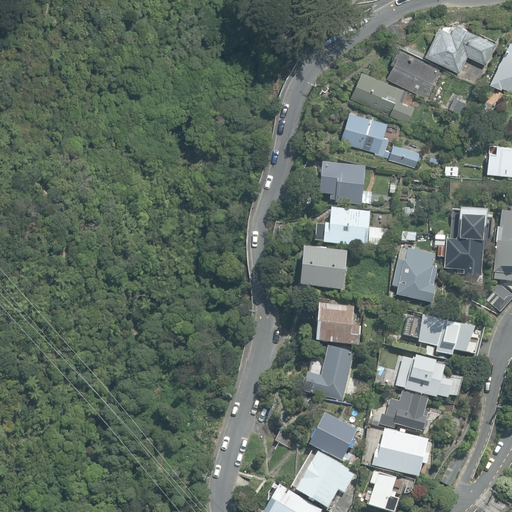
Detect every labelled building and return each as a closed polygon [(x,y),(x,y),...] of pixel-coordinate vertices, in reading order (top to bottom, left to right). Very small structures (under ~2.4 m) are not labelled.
[(486,18),(487,27),(503,26),(503,17),(486,18)] [(425,52),(459,69),(468,52),(486,61),(496,40),(455,20),(451,29),(439,23),(425,52)] [(501,85),(511,90),(511,39),(508,38),(488,82),(500,87),(501,85)] [(386,79),(425,97),(439,69),(398,49),(397,52),(395,52),(391,60),(392,60),(390,65),(393,66),(386,79)] [(350,99),(407,123),(414,107),(408,104),(407,105),(402,103),(403,101),(400,100),(404,90),(362,72),(350,99)] [(461,116),(467,103),(453,97),(447,109),(461,116)] [(388,160),(415,168),(418,159),(419,160),(421,154),(419,153),(393,144),(390,152),(385,151),(389,139),(383,137),(387,123),(349,111),(340,143),(389,158),(388,160)] [(486,171),(511,173),(511,144),(496,144),(496,150),(489,150),(488,152),(487,152),(486,171)] [(335,203),(362,206),(362,204),(371,205),(372,193),(363,192),(365,168),(322,164),(320,194),(330,195),(330,200),(335,201),(335,203)] [(445,174),(458,175),(458,167),(445,166),(445,174)] [(494,280),(511,281),(511,212),(507,212),(508,206),(502,205),(499,228),(501,228),(499,242),(496,241),(493,273),(494,273),(494,280)] [(493,213),(452,209),(450,232),(458,232),(458,239),(447,238),(446,248),(439,247),(438,257),(445,258),(444,270),(457,271),(457,275),(481,277),(484,236),(491,236),(493,213)] [(323,244),(367,247),(367,245),(386,246),(387,229),(369,228),(370,213),(330,210),(329,224),(324,224),(323,225),(315,225),(314,241),(323,242),(323,244)] [(444,246),(445,236),(435,234),(434,245),(444,246)] [(395,295),(432,304),(435,287),(433,286),(436,269),(432,268),(435,255),(419,251),(419,250),(408,247),(407,252),(400,250),(392,286),(397,288),(395,295)] [(300,286),(343,290),(347,252),(304,248),(300,286)] [(485,299),(500,312),(511,298),(511,295),(498,283),(485,299)] [(316,342),(359,346),(361,326),(352,326),(354,307),(319,304),(316,342)] [(369,312),(380,314),(382,306),(370,304),(369,312)] [(402,313),(399,331),(410,332),(413,315),(402,313)] [(436,353),(453,356),(454,351),(474,356),(477,340),(472,339),(474,328),(422,315),(418,342),(437,347),(436,353)] [(434,348),(426,346),(424,354),(432,357),(434,348)] [(303,392),(343,401),(354,353),(328,347),(321,376),(307,373),(306,378),(305,379),(304,381),(303,382),(303,383),(303,385),(304,386),(303,392)] [(404,390),(436,398),(437,395),(444,397),(445,395),(446,395),(449,386),(447,385),(448,383),(440,381),(444,366),(413,358),(412,359),(403,357),(395,386),(404,389),(404,390)] [(393,424),(422,432),(423,430),(427,428),(428,424),(426,420),(426,418),(427,418),(428,413),(424,412),(428,399),(402,392),(399,401),(390,399),(385,418),(394,420),(393,424)] [(309,445),(342,461),(348,447),(351,449),(355,442),(352,441),(357,430),(324,414),(317,430),(315,429),(311,438),(312,439),(309,445)] [(372,466),(418,477),(422,464),(426,466),(429,454),(427,454),(431,439),(426,438),(426,440),(384,430),(379,450),(376,449),(372,466)] [(275,441),(292,449),(296,439),(279,431),(275,441)] [(296,490),(328,509),(338,489),(345,493),(354,475),(348,472),(349,470),(318,452),(296,490)] [(344,459),(355,465),(359,458),(348,452),(344,459)] [(439,483),(449,489),(460,469),(449,463),(439,483)] [(384,510),(389,511),(393,511),(398,499),(394,498),(396,493),(391,492),(396,477),(374,470),(370,483),(375,485),(372,492),(368,491),(365,500),(370,501),(368,505),(384,510)] [(250,502),(263,481),(253,479),(241,496),(250,502)] [(263,511),(321,511),(322,510),(279,486),(274,484),(272,488),(276,490),(275,490),(274,491),(273,492),(272,493),(271,494),(271,495),(271,497),(272,498),(263,511)]
